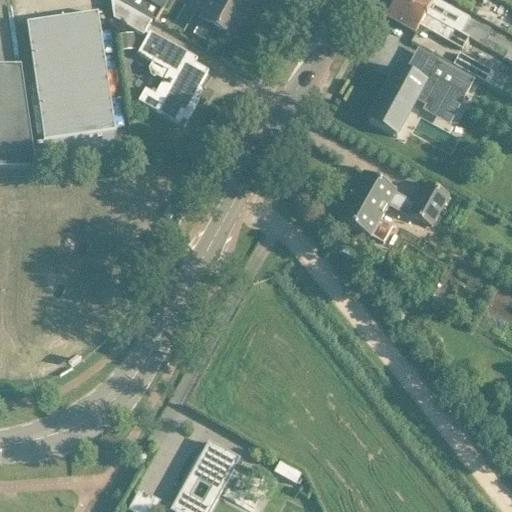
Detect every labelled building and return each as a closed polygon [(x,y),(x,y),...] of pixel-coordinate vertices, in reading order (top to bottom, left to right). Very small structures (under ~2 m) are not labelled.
[(151,22),(112,0),(110,0),(112,21),(142,37),(151,22)] [(112,0),(151,22),(155,24),(168,0),(112,0)] [(213,0),(214,0),(202,22),(233,40),(255,0),(213,0)] [(426,17),(397,0),(386,20),(416,36),(420,30),(467,55),(473,43),(468,41),(460,36),(426,17)] [(435,0),(397,0),(426,17),(460,36),(469,20),(435,1),(435,0)] [(98,15),(27,25),(44,144),(46,144),(48,164),(89,158),(89,160),(119,156),(98,15)] [(150,34),(138,56),(169,73),(156,97),(146,91),(139,104),(184,129),(200,100),(188,93),(193,85),(200,88),(208,73),(195,65),(197,61),(150,34)] [(120,53),(135,51),(133,35),(118,37),(120,53)] [(493,75),(459,56),(453,66),(511,99),(511,84),(493,74),(493,75)] [(0,169),(34,169),(20,68),(0,67),(0,169)] [(463,102),(472,86),(436,67),(426,84),(399,69),(368,125),(393,138),(417,93),(431,101),(427,109),(441,117),(452,97),(463,102)] [(393,229),(381,223),(390,205),(397,194),(363,175),(337,221),(370,240),(371,239),(383,246),(393,229)] [(409,216),(409,217),(431,230),(449,198),(427,185),(416,204),(409,216)] [(117,226),(0,227),(0,316),(78,316),(78,307),(84,307),(83,288),(95,287),(95,267),(106,267),(106,247),(118,247),(117,226)] [(207,511),(239,457),(210,441),(171,511),(172,511),(207,511)] [(275,474),(295,485),(301,476),(280,465),(275,474)] [(129,511),(131,511),(154,511),(160,502),(140,491),(129,511)]
